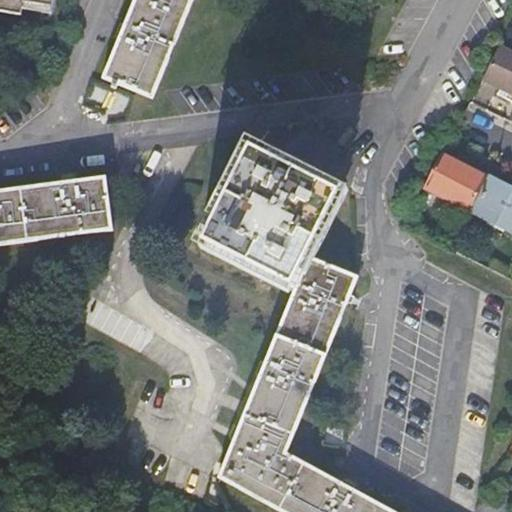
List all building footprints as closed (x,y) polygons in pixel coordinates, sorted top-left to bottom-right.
[(63,0),(0,0),(0,15),(34,20),(36,5),(62,8),(63,0)] [(136,0),(104,79),(114,83),(112,89),(117,91),(120,85),(157,100),(195,0),(136,0)] [(511,53),(500,47),(483,81),(505,92),(511,95),(511,53)] [(197,252),(294,291),(306,260),(335,193),(239,152),(202,241),(197,238),(194,247),(198,249),(197,252)] [(425,189),(469,211),(485,180),(463,169),(440,158),(425,189)] [(0,246),(124,230),(119,179),(39,189),(0,193),(0,246)] [(471,214),(488,223),(487,225),(502,232),(503,230),(511,235),(511,191),(489,179),(471,214)] [(306,260),(294,291),(216,479),(276,511),(386,511),(312,472),(282,456),(344,307),(355,281),(306,260)]
